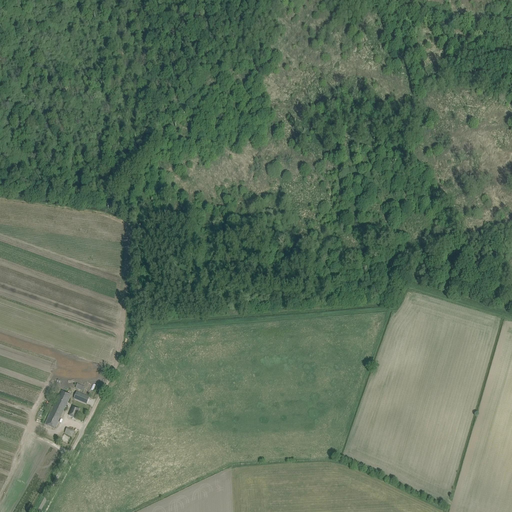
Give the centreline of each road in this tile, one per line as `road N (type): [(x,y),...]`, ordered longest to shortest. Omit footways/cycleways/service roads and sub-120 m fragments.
road 1 (track): [(150,131),(99,197),(134,222),(156,264),(140,320),(86,424)]
road 2 (track): [(150,131),(147,2),(0,3)]
